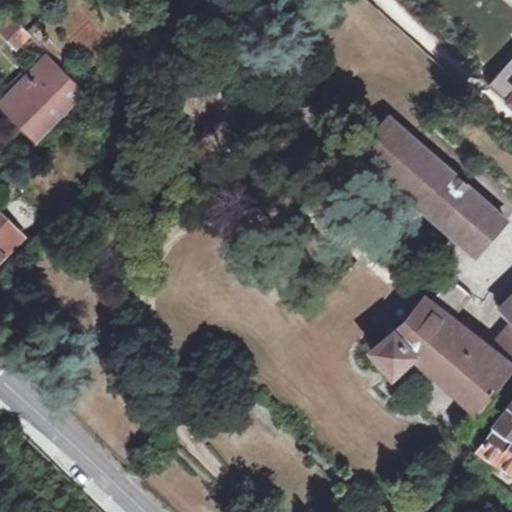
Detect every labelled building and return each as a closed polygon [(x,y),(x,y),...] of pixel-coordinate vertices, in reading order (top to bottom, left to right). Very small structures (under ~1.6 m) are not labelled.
[(14,49),(26,39),(13,22),(1,31),(14,49)] [(86,96),(55,64),(14,105),(32,123),(26,129),(40,142),(86,96)] [(511,77),(506,73),(492,90),(511,107),(511,77)] [(101,108),(92,110),(90,117),(96,123),(104,121),(106,114),(101,108)] [(363,154),(397,185),(427,152),(393,121),(363,154)] [(511,227),(427,152),(397,185),(481,261),(511,227)] [(0,219),(0,269),(26,244),(1,218),(0,219)] [(511,301),(501,312),(511,323),(511,326),(491,348),(457,312),(479,291),(460,272),(371,354),(395,379),(418,358),(478,417),(511,376),(511,301)] [(482,454),(485,456),(511,475),(511,414),(482,454)]
